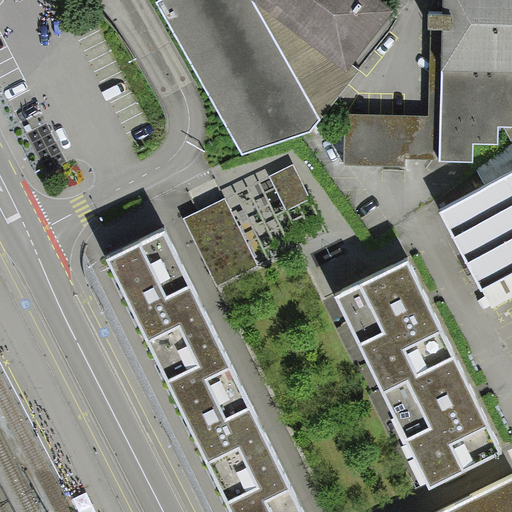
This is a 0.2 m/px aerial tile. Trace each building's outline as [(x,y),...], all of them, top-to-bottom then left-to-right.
[(390,0),(161,0),(157,3),(242,155),(310,134),(360,73),(352,66),(394,14),(386,6),(390,0)] [(511,0),(441,0),(441,21),(441,65),(511,66),(511,0)] [(511,66),(441,65),(441,21),(427,20),(425,121),(343,119),(342,158),(461,160),(461,141),(488,142),(488,123),(511,123),(511,66)] [(511,267),(511,169),(432,212),(472,288),(511,267)] [(299,511),(159,231),(101,260),(226,511),(299,511)] [(497,449),(403,259),(334,292),(427,483),(497,449)] [(439,511),(511,511),(511,478),(511,477),(439,511)]
